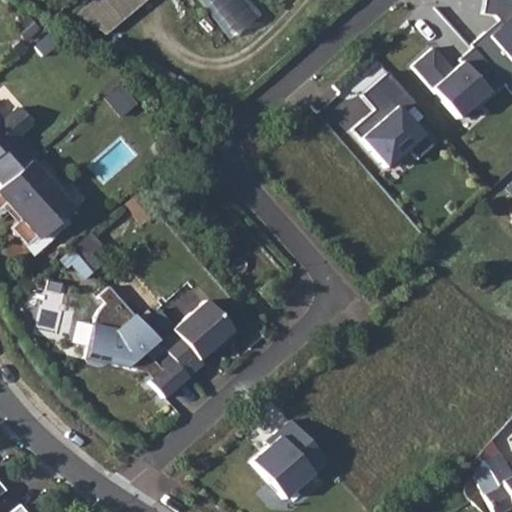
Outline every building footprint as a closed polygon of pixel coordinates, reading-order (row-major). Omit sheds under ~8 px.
[(103,37),(146,0),(92,0),(81,10),(103,37)] [(201,0),(225,40),(258,21),(246,0),(201,0)] [(499,18),(469,43),(506,88),(511,83),(511,0),(484,0),(483,13),(496,14),(499,18)] [(432,48),(414,65),(457,111),(481,89),(457,62),(451,68),(432,48)] [(385,73),(359,96),(373,111),(352,129),(385,165),(421,133),(401,112),(412,102),(385,73)] [(0,185),(27,161),(34,155),(17,135),(30,124),(15,107),(1,119),(0,118),(0,185)] [(0,185),(0,206),(4,202),(19,219),(8,228),(24,246),(34,236),(36,239),(43,232),(49,239),(72,219),(66,213),(69,210),(54,192),(60,188),(46,171),(40,176),(27,161),(0,185)] [(34,236),(24,246),(31,255),(49,239),(43,232),(36,239),(34,236)] [(76,252),(69,245),(58,254),(64,262),(68,259),(76,252)] [(89,267),(76,252),(68,259),(81,274),(89,267)] [(249,265),(237,274),(242,282),(254,272),(249,265)] [(92,320),(83,359),(85,359),(88,364),(100,366),(104,364),(133,370),(148,357),(141,350),(153,340),(107,288),(96,297),(103,305),(100,307),(92,320)] [(171,361),(185,377),(200,364),(196,360),(209,349),(217,350),(233,336),(203,301),(169,330),(173,334),(159,347),(171,361)] [(166,306),(145,321),(158,337),(178,322),(166,306)] [(156,343),(159,347),(173,334),(169,330),(156,343)] [(159,371),(148,357),(133,370),(143,373),(149,380),(159,371)] [(161,399),(185,377),(171,361),(159,371),(149,380),(147,382),(161,399)] [(290,419),(266,440),(269,444),(252,458),(284,496),(326,460),(290,419)] [(464,494),(467,499),(480,511),(495,511),(511,504),(511,460),(505,464),(489,440),(474,456),(462,484),(463,490),(464,494)]
